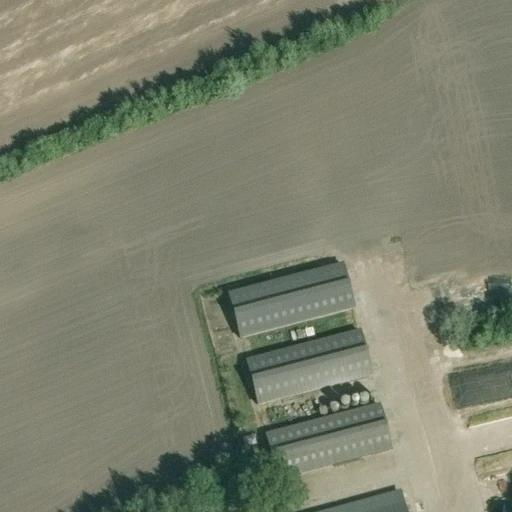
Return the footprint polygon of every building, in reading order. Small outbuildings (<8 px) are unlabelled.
[(353,310),(342,266),(228,296),(239,339),(353,310)] [(247,365),(258,408),(372,378),(361,334),(247,365)] [(455,380),(462,410),(496,403),(489,372),(455,380)] [(281,483),(391,454),(381,409),(270,438),(281,483)] [(511,473),(511,454),(502,457),(506,475),(511,473)] [(337,497),(358,492),(356,485),(335,489),(337,497)]
